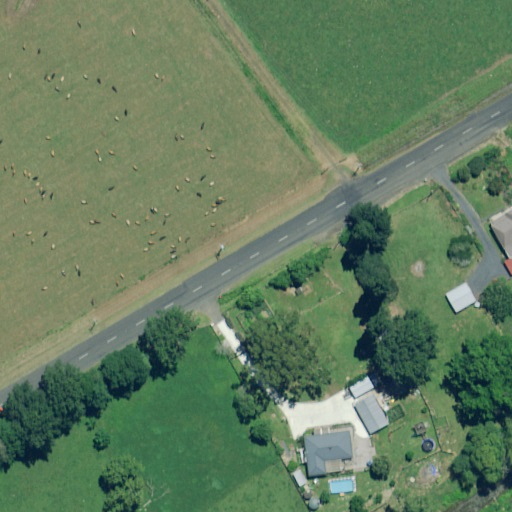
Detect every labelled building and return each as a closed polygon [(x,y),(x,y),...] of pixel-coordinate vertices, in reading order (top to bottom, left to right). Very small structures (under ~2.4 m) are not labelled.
[(511,210),(489,223),(510,259),(505,262),(511,275),(511,210)] [(476,301),(466,283),(446,294),(457,312),(476,301)] [(375,388),(368,376),(350,387),(357,399),(375,388)] [(389,423),(373,396),(356,406),(371,433),(389,423)] [(353,457),(350,432),(304,437),(309,476),(326,474),(325,461),(353,457)] [(308,482),(300,470),(292,474),(301,487),(308,482)]
